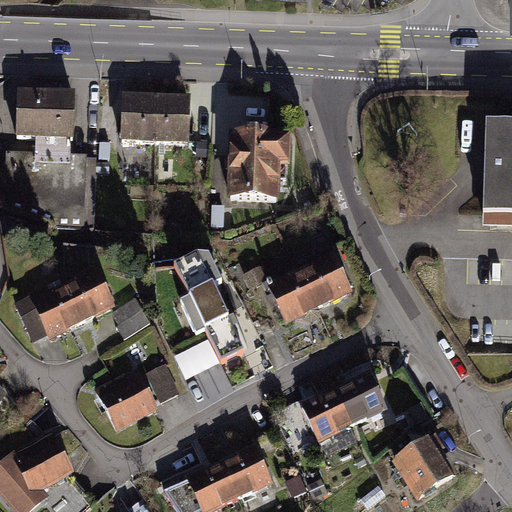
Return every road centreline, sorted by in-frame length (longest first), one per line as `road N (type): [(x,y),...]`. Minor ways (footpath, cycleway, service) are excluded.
road 1 (residential): [(415,316),(119,464),(0,335)]
road 2 (secondary): [(327,53),(0,40)]
road 3 (residential): [(415,316),(345,188),(325,112),(327,53)]
road 4 (secondary): [(457,56),(327,53)]
